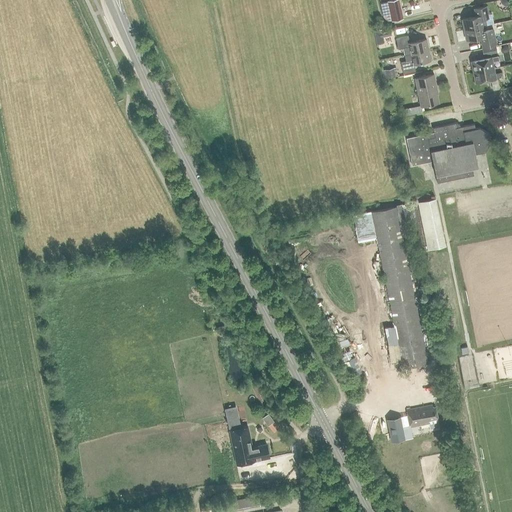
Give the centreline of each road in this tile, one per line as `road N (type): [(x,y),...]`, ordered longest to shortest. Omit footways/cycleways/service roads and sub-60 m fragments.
road 1 (primary): [(321,418),(119,16)]
road 2 (track): [(344,405),(252,219),(208,0)]
road 3 (residential): [(511,96),(466,105),(456,99),(437,12),(455,0)]
